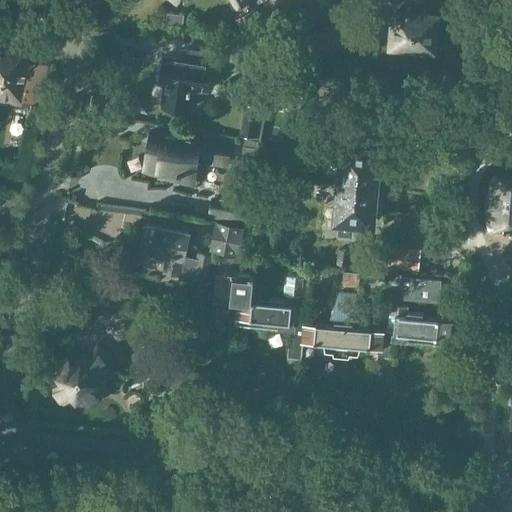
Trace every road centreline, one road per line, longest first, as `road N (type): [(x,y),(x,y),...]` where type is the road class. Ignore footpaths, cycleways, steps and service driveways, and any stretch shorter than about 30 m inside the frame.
road 1 (residential): [(487,484),(0,438)]
road 2 (unclassified): [(0,397),(84,0)]
road 3 (residential): [(511,139),(491,153),(474,182),(477,234),(498,305),(487,484)]
